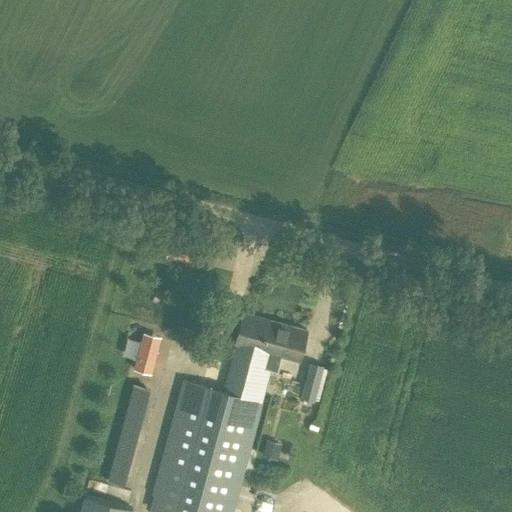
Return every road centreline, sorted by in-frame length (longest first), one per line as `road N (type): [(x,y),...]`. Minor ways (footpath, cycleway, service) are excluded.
road 1 (unclassified): [(0,151),(334,245)]
road 2 (track): [(334,245),(368,263),(511,301)]
